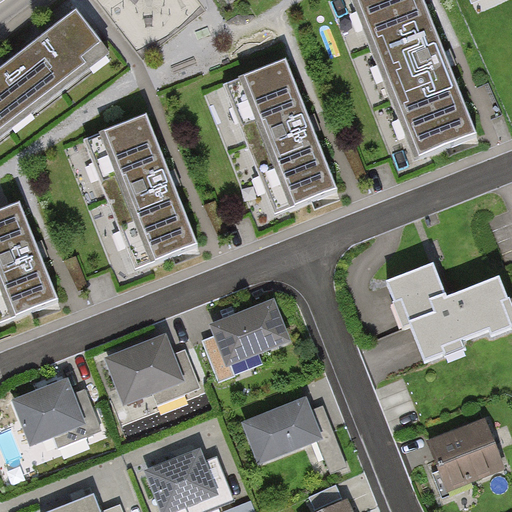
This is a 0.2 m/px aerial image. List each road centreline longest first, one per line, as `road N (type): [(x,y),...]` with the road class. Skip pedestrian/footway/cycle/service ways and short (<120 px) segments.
road 1 (residential): [(304,248),(0,369)]
road 2 (residential): [(405,511),(304,248)]
road 3 (residential): [(511,168),(304,248)]
